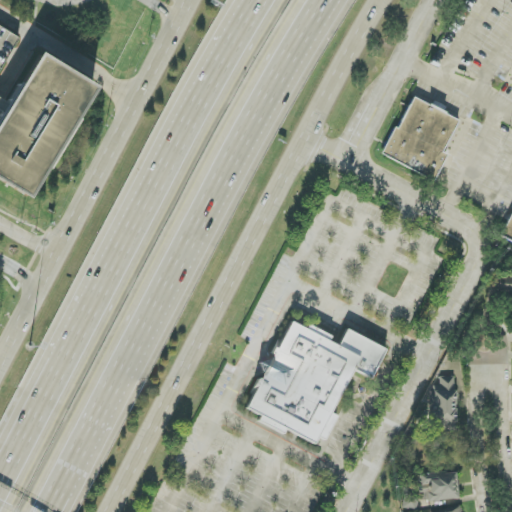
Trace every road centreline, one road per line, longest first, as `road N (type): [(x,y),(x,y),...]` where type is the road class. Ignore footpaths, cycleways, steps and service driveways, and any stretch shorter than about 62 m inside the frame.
road 1 (motorway): [(50,511),(232,172),(342,0)]
road 2 (primary): [(114,511),(390,0)]
road 3 (residential): [(347,511),(478,263),(477,251),(458,225),(310,142)]
road 4 (primary): [(194,0),(0,367)]
road 5 (motorway): [(250,0),(221,41),(81,320)]
road 6 (residential): [(344,156),(435,0)]
road 7 (motorway): [(81,320),(0,480)]
road 8 (motorway): [(81,320),(0,455)]
road 9 (residential): [(477,375),(488,511)]
road 10 (residential): [(511,480),(504,376),(477,375)]
